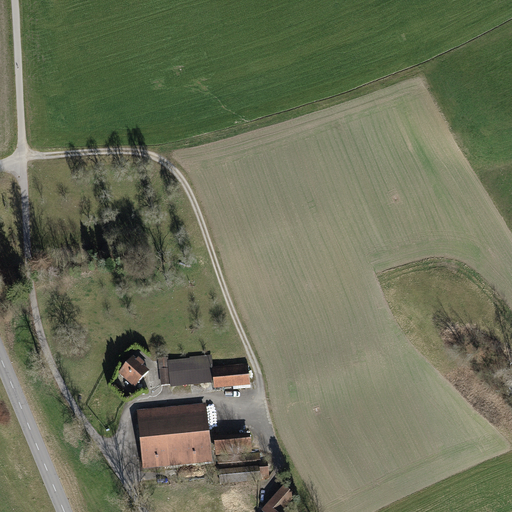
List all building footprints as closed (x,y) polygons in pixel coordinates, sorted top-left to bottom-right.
[(212,356),(168,361),(168,367),(160,368),(160,370),(168,369),(170,384),(171,387),(216,383),(215,372),(215,368),(213,368),(212,356)] [(148,372),(133,359),(120,374),(135,387),(148,372)] [(167,360),(160,360),(160,368),(168,367),(168,361),(167,360)] [(168,369),(160,370),(162,385),(170,384),(168,369)] [(216,383),(217,388),(248,385),(246,369),(215,372),(216,383)] [(151,410),(138,411),(144,468),(171,466),(170,459),(209,455),(205,407),(191,409),(192,420),(152,424),(151,410)] [(250,441),(218,443),(218,453),(251,451),(250,441)] [(258,455),(218,457),(218,463),(258,461),(258,455)] [(261,473),(268,472),(267,463),(260,464),(261,473)] [(258,468),(219,472),(220,482),(259,479),(258,468)] [(280,511),(294,497),(285,488),(263,511),(280,511)]
